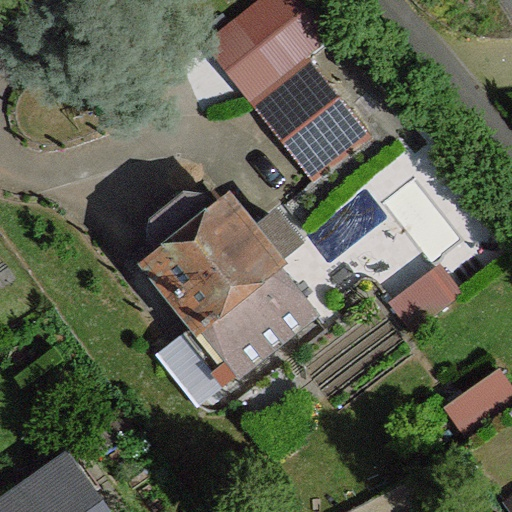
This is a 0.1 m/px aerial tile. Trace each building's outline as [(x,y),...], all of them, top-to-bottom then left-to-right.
[(343,117),(296,154),(315,180),(371,137),(313,59),(256,101),(277,130),(326,93),(343,117)] [(343,117),(326,93),(277,130),(296,154),(343,117)] [(167,258),(219,216),(205,198),(188,196),(156,222),(153,240),(167,258)] [(167,258),(157,267),(202,325),(183,338),(224,386),(316,316),(275,263),(253,234),(231,206),(219,216),(167,258)] [(253,234),(275,263),(299,246),(276,215),(253,234)] [(460,297),(444,272),(396,308),(415,332),(460,297)] [(511,404),(511,389),(501,373),(448,409),(468,436),(511,404)] [(1,511),(1,510),(0,510),(0,511),(106,511),(78,472),(22,511),(1,511)]
